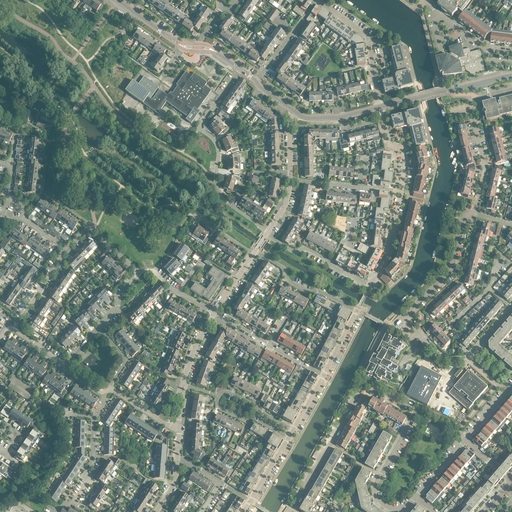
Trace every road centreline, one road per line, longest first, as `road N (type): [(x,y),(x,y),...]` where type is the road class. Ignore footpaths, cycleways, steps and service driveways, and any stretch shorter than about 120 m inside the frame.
road 1 (residential): [(267,232),(221,196),(218,150),(199,128),(240,69)]
road 2 (residential): [(381,506),(375,478),(416,407),(364,383)]
road 3 (residential): [(291,511),(364,383)]
road 4 (residential): [(409,325),(402,316),(445,276),(468,211)]
road 5 (residential): [(323,375),(213,313)]
road 6 (residential): [(376,95),(366,35),(315,0)]
road 7 (residential): [(357,311),(293,286),(283,267),(255,251)]
road 8 (residential): [(74,503),(95,458),(94,420),(105,392)]
road 9 (residential): [(369,286),(267,232)]
